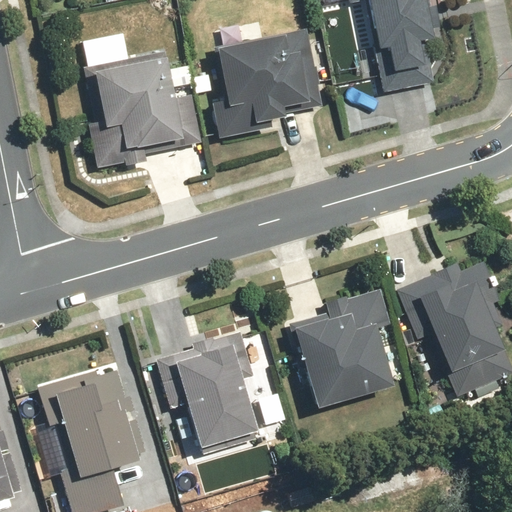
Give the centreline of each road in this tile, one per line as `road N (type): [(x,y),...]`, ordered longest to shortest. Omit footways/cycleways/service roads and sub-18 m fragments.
road 1 (residential): [(30,291),(478,162),(511,144)]
road 2 (residential): [(0,144),(30,291)]
